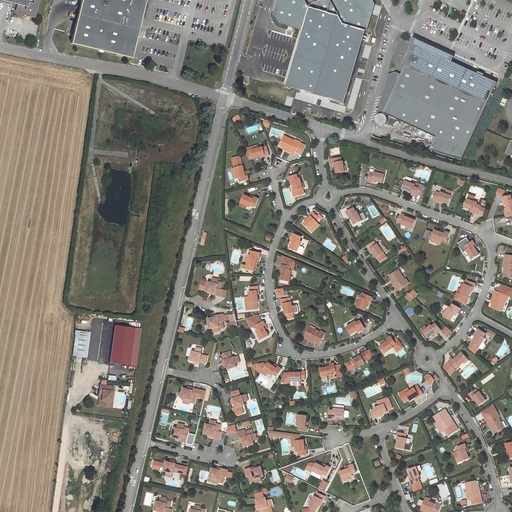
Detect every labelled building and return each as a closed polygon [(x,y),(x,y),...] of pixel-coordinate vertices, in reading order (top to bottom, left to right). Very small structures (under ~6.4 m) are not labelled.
[(0,0),(16,4),(14,10),(19,18),(26,13),(28,16),(34,18),(38,0),(0,0)] [(81,0),(71,44),(132,58),(146,0),(81,0)] [(278,0),(274,15),(279,23),(304,31),(289,86),(345,103),(366,30),(365,29),(373,3),(371,0),(278,0)] [(406,40),(399,37),(397,43),(392,55),(395,64),(406,40)] [(461,159),(497,82),(452,61),(451,56),(452,56),(453,57),(454,56),(453,55),(449,55),(414,39),(412,43),(414,44),(400,74),(389,100),(382,96),(381,96),(378,110),(390,116),(386,123),(393,126),(396,119),(435,136),(444,141),(439,152),(461,159)] [(388,74),(382,96),(389,100),(400,74),(395,71),(388,74)] [(509,96),(505,94),(500,104),(504,106),(509,96)] [(284,136),(279,146),(284,148),(290,151),(290,153),(295,155),(301,143),(295,140),(295,141),(284,136)] [(439,152),(444,141),(435,136),(429,149),(439,152)] [(263,148),(262,146),(258,148),(252,149),(251,147),(244,149),(249,159),(261,156),(265,154),(265,157),(269,155),(267,147),(263,148)] [(341,157),(332,158),(333,163),(335,162),(336,167),(337,173),(345,172),(344,166),(343,161),(342,161),(341,157)] [(240,182),(249,180),(248,175),(245,176),(244,172),(243,165),(234,167),(235,168),(236,173),(237,178),(239,178),(240,182)] [(374,173),(369,172),(367,180),(372,181),(372,179),(376,181),(383,182),(385,174),(379,173),(374,171),(374,173)] [(295,191),(303,188),(301,182),(300,177),(298,178),(297,174),(289,176),(290,180),(292,180),(293,184),(295,191)] [(405,181),(402,188),(408,190),(412,192),(411,194),(416,196),(416,194),(420,195),(423,187),(419,185),(418,183),(416,182),(415,184),(410,183),(405,180),(405,181)] [(440,193),(436,191),(433,199),(437,201),(438,199),(442,201),(448,203),(451,195),(445,193),(440,191),(440,193)] [(252,205),(256,206),(259,198),(255,197),(254,199),(250,197),(244,195),(241,202),(246,204),(251,206),(252,205)] [(510,195),(502,196),(502,200),(504,200),(506,200),(507,211),(511,210),(511,209),(511,198),(511,199),(510,195)] [(467,198),(464,206),(471,208),(475,209),(474,212),(478,213),(481,206),(481,205),(477,204),(478,202),(473,200),(467,198)] [(347,210),(346,211),(348,215),(349,214),(351,218),(354,224),(362,220),(361,220),(359,215),(356,210),(355,211),(353,207),(352,208),(347,210)] [(317,216),(313,211),(310,214),(311,216),(308,219),(303,223),(309,229),(317,221),(316,220),(319,218),(321,219),(323,217),(319,214),(317,216)] [(406,214),(401,213),(399,221),(402,222),(402,223),(407,225),(413,227),(415,219),(409,217),(405,216),(406,214)] [(320,224),(317,221),(309,229),(312,232),(320,224)] [(432,237),(434,232),(427,229),(424,236),(431,239),(432,239),(432,237)] [(441,231),(435,229),(434,232),(432,237),(438,239),(443,241),(443,239),(445,240),(447,240),(448,238),(450,232),(446,231),(445,233),(441,231)] [(302,236),(294,233),(293,237),(295,238),(293,242),(290,248),(298,251),(300,246),(302,241),(300,240),(302,236)] [(374,240),(367,245),(369,249),(371,248),(373,251),(377,257),(384,252),(380,247),(377,243),(376,244),(374,240)] [(474,240),(466,244),(469,248),(467,249),(470,253),(473,258),(480,254),(476,248),(474,245),(476,244),(474,240)] [(261,252),(253,250),(252,254),(250,254),(249,259),(247,265),(255,267),(257,261),(258,256),(260,257),(261,252)] [(384,252),(377,257),(380,261),(387,257),(384,252)] [(281,280),(289,282),(289,281),(290,276),(291,270),(293,271),(295,262),(283,260),(281,269),(283,269),(282,273),(281,280)] [(399,269),(390,275),(393,279),(397,285),(395,286),(399,291),(410,283),(406,278),(405,279),(399,269)] [(208,281),(206,291),(211,292),(214,293),(214,294),(221,296),(222,296),(223,290),(223,289),(221,289),(223,282),(218,281),(212,279),(211,282),(208,281)] [(476,282),(468,279),(467,283),(466,283),(464,288),(462,294),(469,296),(472,290),(473,286),(475,287),(476,282)] [(250,291),(249,291),(250,296),(250,302),(246,302),(247,310),(258,309),(257,301),(258,301),(258,295),(257,290),(259,290),(258,286),(250,287),(250,291)] [(508,294),(496,290),(494,295),(495,296),(493,303),(491,307),(501,311),(505,299),(507,300),(508,294)] [(360,302),(358,306),(358,307),(365,310),(368,303),(369,300),(371,300),(373,296),(365,293),(363,297),(362,296),(360,302)] [(410,293),(406,296),(411,301),(414,297),(410,293)] [(290,298),(281,299),(282,303),(284,303),(284,307),(285,314),(286,314),(292,313),(299,312),(297,305),(292,306),(292,302),(290,302),(290,298)] [(461,307),(454,303),(452,307),(450,306),(447,310),(444,315),(451,319),(455,314),(457,310),(459,311),(461,307)] [(212,317),(208,318),(210,328),(213,327),(213,330),(220,328),(224,328),(223,321),(225,321),(225,320),(224,316),(224,313),(216,315),(216,317),(212,317)] [(360,328),(361,330),(365,328),(361,320),(357,323),(356,321),(347,327),(351,334),(357,330),(360,328)] [(259,334),(261,338),(261,339),(268,336),(265,328),(264,326),(265,325),(264,321),(256,324),(258,328),(257,329),(259,334)] [(442,330),(436,323),(433,326),(432,324),(428,328),(423,332),(429,338),(434,333),(437,331),(438,332),(442,330)] [(142,329),(115,326),(110,363),(136,367),(142,329)] [(316,341),(315,343),(320,345),(326,333),(321,330),(320,331),(309,326),(304,336),(310,338),(316,341)] [(448,326),(444,331),(449,336),(453,331),(448,326)] [(487,332),(480,328),(477,331),(479,333),(477,336),(473,342),(482,348),(484,348),(486,344),(486,343),(483,341),(486,337),(485,336),(487,332)] [(86,357),(89,331),(77,330),(73,355),(86,357)] [(380,346),(384,353),(385,353),(389,350),(393,347),(396,352),(403,348),(397,338),(394,339),(392,336),(389,338),(390,339),(386,342),(380,346)] [(370,348),(364,351),(361,353),(362,355),(358,357),(352,360),(356,367),(362,364),(365,362),(365,361),(375,356),(370,348)] [(198,362),(199,362),(199,361),(205,363),(207,356),(201,354),(202,350),(195,349),(195,351),(192,350),(189,360),(194,361),(198,362)] [(226,365),(228,369),(237,366),(236,363),(238,363),(236,356),(233,357),(231,351),(224,353),(226,359),(225,360),(226,365)] [(469,358),(463,351),(458,356),(455,359),(454,357),(450,360),(456,367),(459,364),(460,365),(464,361),(469,358)] [(356,367),(352,360),(347,363),(350,370),(356,367)] [(263,369),(267,364),(264,362),(259,363),(256,368),(262,372),(264,369),(263,369)] [(274,374),(277,376),(282,369),(278,366),(277,368),(273,365),(268,362),(267,364),(263,369),(264,369),(268,372),(272,375),(274,374)] [(327,367),(320,368),(322,378),(328,376),(333,375),(333,372),(336,372),(335,365),(335,363),(330,364),(331,366),(327,367)] [(341,364),(335,365),(336,372),(337,373),(343,371),(341,364)] [(301,379),(305,379),(305,370),(301,370),(301,372),(290,372),(290,373),(285,373),(281,383),(290,383),(290,381),(296,381),(301,380),(301,379)] [(430,374),(424,377),(430,385),(435,381),(430,374)] [(102,397),(101,407),(112,408),(113,402),(111,402),(112,392),(114,392),(115,387),(100,386),(98,397),(100,397),(102,397)] [(420,395),(421,396),(425,394),(420,386),(417,389),(416,388),(411,391),(403,396),(406,402),(410,399),(411,400),(417,397),(420,395)] [(403,396),(411,391),(409,387),(401,393),(403,396)] [(188,389),(183,388),(181,397),(184,398),(183,400),(190,402),(194,403),(196,396),(198,397),(199,389),(192,388),(192,390),(188,389)] [(476,388),(469,393),(472,397),(473,396),(476,399),(480,405),(486,400),(480,391),(479,391),(476,388)] [(206,391),(199,389),(198,397),(205,398),(206,391)] [(234,403),(236,408),(245,405),(244,402),(246,401),(244,395),(241,396),(239,390),(232,392),(234,398),(233,398),(233,399),(234,403)] [(376,409),(372,410),(375,418),(379,416),(379,415),(382,413),(389,411),(388,410),(394,408),(389,397),(384,399),(386,403),(380,405),(375,407),(376,409)] [(482,412),(486,418),(488,423),(490,422),(493,428),(496,433),(505,427),(499,417),(500,416),(494,404),(482,412)] [(335,410),(331,410),(330,418),(335,419),(335,416),(339,417),(346,417),(349,417),(351,416),(351,411),(350,410),(346,410),(346,409),(341,409),(335,408),(335,410)] [(448,414),(449,413),(446,408),(435,416),(438,420),(435,422),(442,432),(454,424),(452,420),(448,414)] [(308,415),(300,414),(299,419),(298,425),(300,425),(300,429),(308,430),(309,426),(307,426),(307,421),(308,415)] [(209,424),(206,423),(204,433),(209,434),(213,435),(212,437),(220,439),(221,431),(219,431),(221,424),(217,423),(210,422),(209,424)] [(236,427),(235,424),(229,426),(227,435),(233,433),(233,428),(236,427)] [(177,427),(174,427),(172,436),(176,437),(180,438),(180,440),(187,442),(189,435),(187,434),(189,428),(184,427),(178,425),(177,427)] [(243,442),(245,446),(254,443),(254,440),(256,440),(254,433),(252,429),(246,431),(245,429),(238,431),(241,439),(242,438),(243,442)] [(407,433),(399,431),(398,435),(399,436),(399,440),(397,446),(405,448),(406,443),(407,437),(406,437),(407,433)] [(301,439),(300,434),(291,432),(292,438),(292,441),(296,440),(297,445),(297,451),(299,451),(299,455),(308,454),(307,449),(305,450),(304,439),(301,439)] [(466,443),(458,446),(459,450),(458,450),(461,456),(463,461),(470,458),(468,451),(466,447),(467,447),(466,443)] [(153,469),(163,471),(164,462),(154,461),(153,469)] [(182,465),(176,464),(176,463),(175,463),(170,462),(166,461),(164,470),(167,471),(166,473),(173,475),(174,471),(180,473),(182,465)] [(323,465),(317,462),(317,463),(313,462),(310,463),(307,468),(313,471),(314,470),(318,472),(324,474),(324,473),(328,475),(332,467),(328,465),(327,467),(323,465)] [(355,463),(351,465),(351,467),(347,468),(341,471),(344,478),(349,476),(355,474),(354,473),(358,471),(355,463)] [(252,467),(245,469),(247,476),(249,475),(251,482),(255,481),(262,479),(261,476),(264,475),(261,466),(257,467),(253,468),(252,467)] [(417,466),(409,468),(411,475),(413,479),(411,479),(412,484),(420,480),(419,477),(421,476),(419,471),(417,466)] [(217,468),(212,467),(210,477),(213,478),(213,480),(219,482),(223,483),(225,476),(227,476),(228,469),(221,467),(221,469),(217,468)] [(477,479),(466,482),(469,493),(468,494),(469,499),(471,499),(477,498),(482,497),(481,491),(479,491),(478,484),(477,479)] [(327,495),(319,492),(317,495),(316,495),(314,500),(311,505),(312,506),(311,508),(305,508),(305,511),(315,511),(318,508),(319,509),(322,503),(323,499),(325,499),(327,495)] [(432,499),(426,496),(421,509),(427,511),(427,510),(433,511),(439,511),(442,504),(431,500),(432,499)] [(259,509),(260,509),(261,511),(268,511),(267,507),(271,506),(269,499),(267,500),(266,497),(265,497),(258,499),(256,500),(258,505),(259,509)] [(160,501),(157,500),(155,510),(159,511),(162,511),(170,511),(172,508),(170,508),(171,502),(167,500),(161,499),(160,501)]
